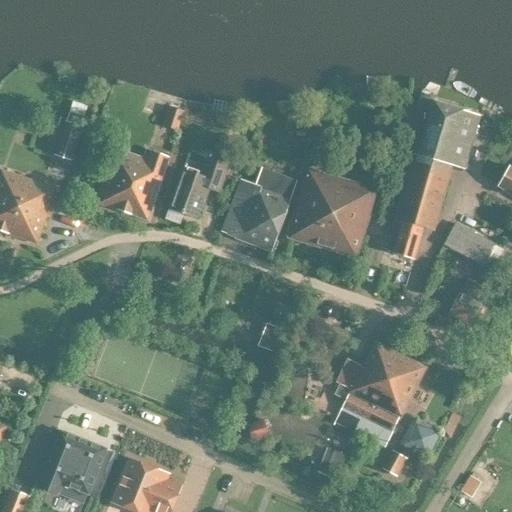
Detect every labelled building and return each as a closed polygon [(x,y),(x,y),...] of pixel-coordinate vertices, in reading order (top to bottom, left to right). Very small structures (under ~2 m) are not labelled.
[(73,102),(69,113),(83,118),(87,107),(73,102)] [(434,102),(419,156),(413,154),(452,165),(452,166),(464,169),(479,115),(434,102)] [(161,126),(176,131),(182,112),(167,107),(161,126)] [(41,124),(57,128),(60,119),(44,114),(41,124)] [(55,155),(72,161),(83,129),(66,123),(55,155)] [(113,148),(102,181),(95,203),(96,203),(147,220),(168,157),(146,149),(143,158),(113,148)] [(423,227),(423,228),(433,231),(451,166),(452,166),(452,165),(413,154),(395,219),(423,227)] [(183,169),(169,208),(196,218),(206,188),(217,192),(227,165),(205,157),(199,175),(183,169)] [(511,168),(508,167),(497,186),(511,194),(511,168)] [(0,231),(37,244),(55,189),(0,168),(0,231)] [(236,192),(221,233),(271,251),(288,199),(291,200),(296,181),(261,168),(255,185),(240,179),(236,192)] [(375,189),(307,170),(288,238),(356,258),(375,189)] [(491,230),(499,216),(479,206),(472,220),(491,230)] [(414,259),(423,228),(423,227),(395,219),(386,250),(392,252),(392,253),(414,259)] [(493,245),(494,244),(455,223),(443,245),(482,266),(491,271),(503,250),(493,245)] [(467,280),(448,313),(472,327),(491,293),(467,280)] [(266,323),(257,345),(270,351),(280,329),(266,323)] [(334,424),(359,436),(399,356),(374,343),(362,366),(347,359),(336,382),(339,384),(333,395),(346,401),(334,424)] [(425,368),(399,356),(359,436),(384,448),(391,433),(389,431),(395,418),(399,420),(401,415),(425,368)] [(264,419),(248,426),(251,439),(268,438),(269,439),(274,438),(269,419),(264,420),(264,419)] [(87,494),(105,449),(61,431),(38,487),(57,495),(57,494),(83,504),(87,494)] [(328,448),(322,464),(342,471),(347,455),(328,448)] [(382,468),(396,476),(406,459),(392,451),(382,468)] [(170,511),(181,486),(165,480),(168,474),(128,458),(110,502),(134,511),(170,511)] [(460,491),(468,496),(478,480),(469,475),(460,491)] [(10,489),(0,511),(22,511),(29,496),(10,489)]
